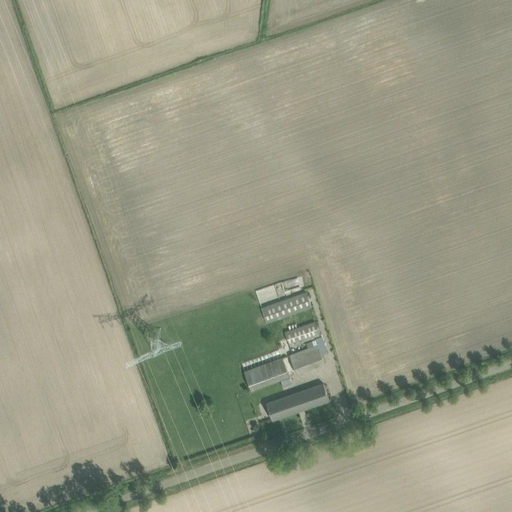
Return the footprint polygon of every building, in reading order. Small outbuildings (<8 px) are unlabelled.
[(306,291),(261,307),(267,323),(312,306),(306,291)] [(308,318),(314,316),(311,309),(306,311),(308,318)] [(315,321),(285,332),(290,346),(320,336),(315,321)] [(315,338),(318,344),(322,355),(327,353),(321,336),(315,338)] [(318,344),(289,355),(296,373),(324,363),(322,355),(318,344)] [(251,391),(269,384),(277,381),(290,377),(282,357),(244,371),(251,391)] [(329,399),(325,390),(323,383),(267,403),(273,419),(329,399)]
